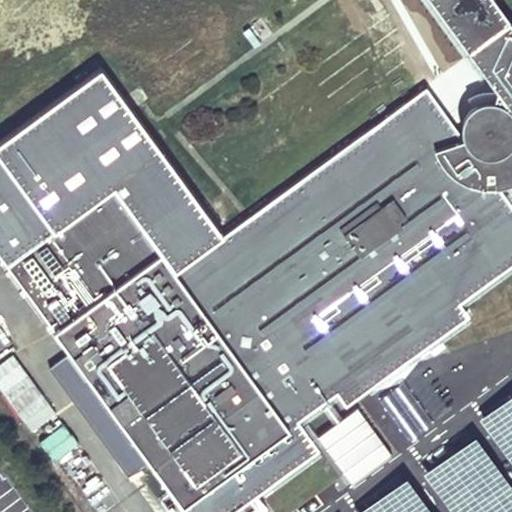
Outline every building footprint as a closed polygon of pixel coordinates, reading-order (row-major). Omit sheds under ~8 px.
[(456,308),(511,266),(511,217),(485,179),(493,172),(495,174),(496,175),(498,175),(501,176),(503,176),(505,174),(506,173),(509,175),(511,179),(511,33),(510,41),(489,0),(425,0),(493,92),(480,112),(470,109),(464,126),(483,153),(473,161),(421,90),(223,235),(171,273),(110,191),(1,267),(179,511),(231,511),(313,453),(293,425),(331,397),(341,411),(463,320),(456,308)] [(477,83),(415,0),(412,0),(264,107),(290,143),(431,42),(468,90),(477,83)] [(196,35),(137,77),(153,100),(214,61),(196,35)] [(99,71),(0,142),(0,265),(1,267),(110,191),(171,273),(223,235),(99,71)] [(0,388),(30,431),(55,413),(13,353),(0,362),(0,388)] [(511,393),(479,418),(511,461),(511,393)] [(351,483),(392,456),(359,406),(318,433),(351,483)] [(54,461),(78,442),(63,423),(39,441),(54,461)] [(511,511),(511,484),(474,435),(423,474),(451,511),(511,511)] [(432,511),(405,475),(354,511),(432,511)]
